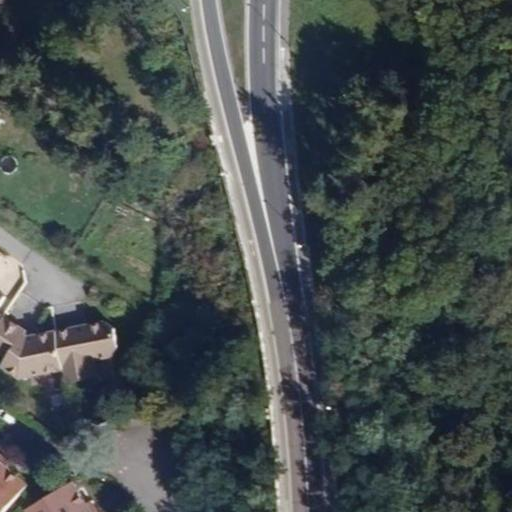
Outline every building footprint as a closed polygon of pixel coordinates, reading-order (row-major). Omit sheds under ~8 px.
[(464,250),(507,219),(487,194),(444,223),(464,250)] [(26,330),(4,315),(0,321),(0,368),(19,381),(60,369),(65,386),(98,376),(94,363),(112,358),(117,343),(106,318),(26,330)] [(15,484),(20,479),(8,469),(11,465),(0,456),(0,511),(3,511),(22,492),(15,484)] [(27,486),(20,479),(15,484),(22,492),(27,486)] [(78,491),(73,483),(66,487),(71,495),(78,491)] [(87,505),(78,491),(71,495),(66,487),(28,510),(28,511),(95,511),(91,503),(87,505)]
